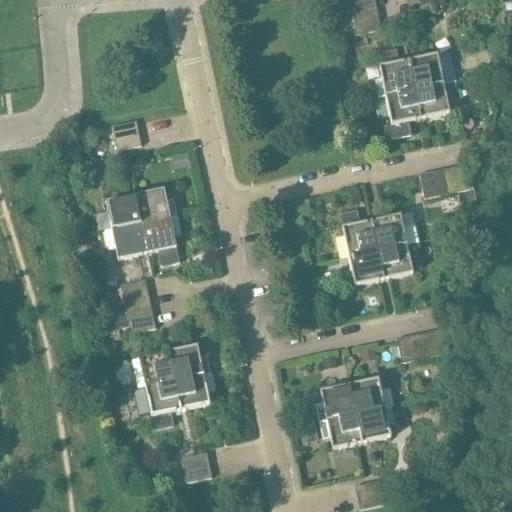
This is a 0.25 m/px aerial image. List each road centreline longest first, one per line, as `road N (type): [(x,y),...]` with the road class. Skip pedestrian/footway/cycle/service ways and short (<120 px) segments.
road 1 (residential): [(225,209),(466,154)]
road 2 (residential): [(346,499),(287,511),(254,360)]
road 3 (residential): [(225,209),(179,0)]
road 4 (residential): [(254,360),(445,318)]
road 5 (residential): [(0,133),(39,128),(55,111),(56,0)]
road 6 (residential): [(254,360),(225,209)]
